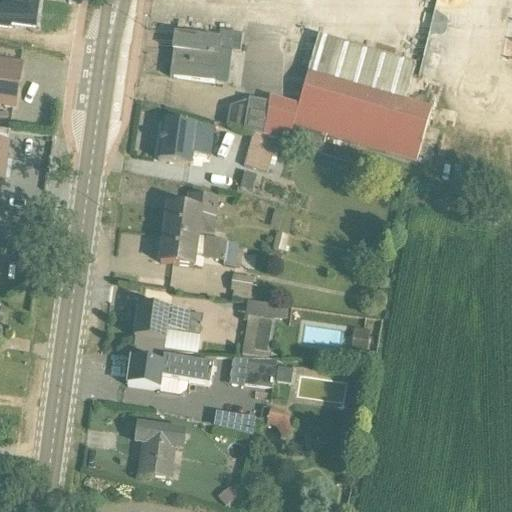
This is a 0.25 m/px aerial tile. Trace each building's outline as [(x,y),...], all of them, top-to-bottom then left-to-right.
[(0,0),(0,41),(10,43),(10,38),(33,41),(37,10),(21,8),(21,4),(0,1),(0,0)] [(169,91),(226,99),(230,66),(238,67),(241,48),(218,45),(217,53),(173,48),(171,65),(172,65),(169,91)] [(413,78),(317,50),(302,101),(297,119),(268,111),(267,117),(247,114),(228,122),(226,138),(302,162),(319,166),(324,151),(414,177),(429,123),(404,115),(413,78)] [(0,119),(12,122),(19,78),(0,74),(0,119)] [(162,135),(156,174),(190,179),(191,168),(209,170),(213,143),(162,135)] [(4,175),(8,146),(0,145),(0,204),(1,194),(9,195),(12,176),(4,175)] [(275,154),(252,147),(242,180),(266,187),(275,154)] [(254,190),(243,187),(238,202),(250,205),(254,190)] [(166,220),(163,247),(209,254),(210,249),(212,249),(216,213),(186,209),(185,222),(166,220)] [(121,244),(118,267),(137,269),(139,255),(150,256),(151,248),(121,244)] [(283,266),(284,265),(286,265),(287,261),(285,260),(287,250),(275,246),(270,263),(283,266)] [(222,279),(239,281),(241,259),(163,247),(158,277),(194,282),(196,270),(202,271),(202,273),(222,275),(222,279)] [(230,313),(248,316),(251,292),(231,289),(229,305),(231,305),(230,313)] [(146,301),(144,318),(169,322),(171,305),(146,301)] [(201,329),(137,320),(133,351),(134,352),(132,365),(149,368),(150,362),(196,369),(201,329)] [(273,335),(247,331),(241,368),(267,372),(273,335)] [(355,341),(353,357),(366,360),(368,344),(355,341)] [(128,371),(124,399),(159,404),(159,406),(178,409),(185,404),(186,400),(207,403),(211,379),(162,372),(161,376),(128,371)] [(228,397),(271,402),(275,374),(231,373),(228,397)] [(291,383),(277,381),(275,395),(289,397),(291,383)] [(278,424),(269,422),(266,439),(274,441),(281,452),(296,443),(289,432),(278,424)] [(254,433),(214,427),(212,439),(251,450),(254,433)] [(182,465),(185,444),(135,436),(132,458),(140,459),(135,489),(170,495),(175,464),(182,465)] [(235,511),(237,511),(229,501),(216,511),(235,511)]
